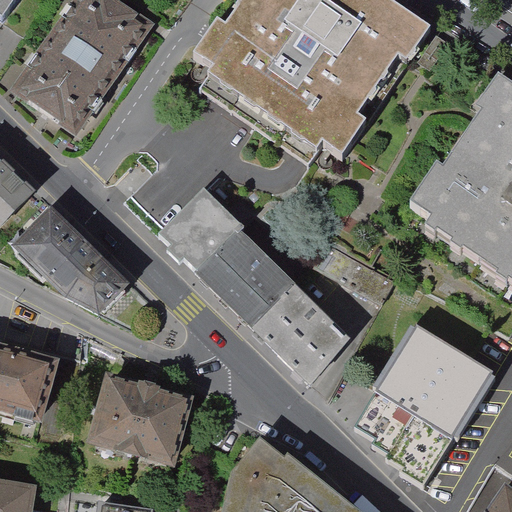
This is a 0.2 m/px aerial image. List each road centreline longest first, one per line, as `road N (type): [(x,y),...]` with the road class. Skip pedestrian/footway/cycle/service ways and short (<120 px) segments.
road 1 (tertiary): [(229,349),(0,124)]
road 2 (residential): [(0,276),(168,360),(194,365),(229,349)]
road 3 (tertiary): [(394,511),(229,349)]
